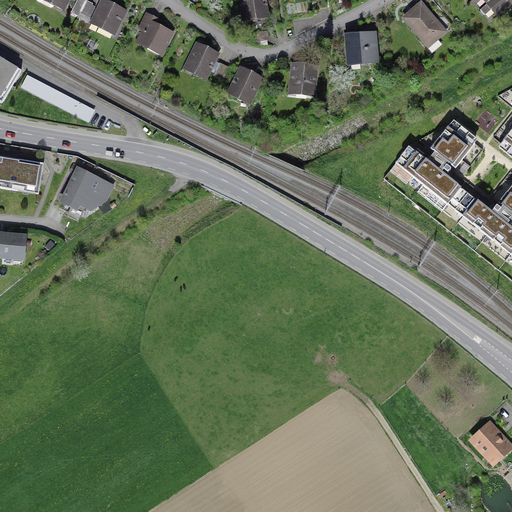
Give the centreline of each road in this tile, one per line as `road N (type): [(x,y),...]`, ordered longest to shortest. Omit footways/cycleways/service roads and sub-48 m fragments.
road 1 (secondary): [(511,363),(414,290),(245,190),(181,165),(0,133)]
road 2 (residential): [(167,0),(257,54),(292,47),(380,0)]
